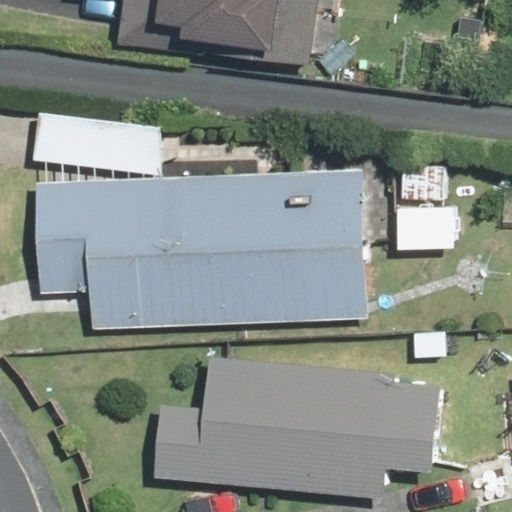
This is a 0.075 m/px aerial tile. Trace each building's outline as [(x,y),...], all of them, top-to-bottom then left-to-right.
[(86,0),(86,18),(116,19),(117,0),(129,0),(152,1),(151,21),(179,23),(178,41),(250,45),(249,63),(311,66),(314,0),(86,0)] [(165,124),(33,110),(28,315),(86,314),(86,327),(369,319),(366,168),(167,173),(165,124)] [(445,164),(404,163),(402,207),(443,208),(445,164)] [(155,400),(149,480),(386,500),(389,470),(428,473),(435,388),(393,384),(394,369),(204,354),(200,404),(155,400)] [(475,511),(511,503),(511,452),(460,464),(471,511),(475,511)]
